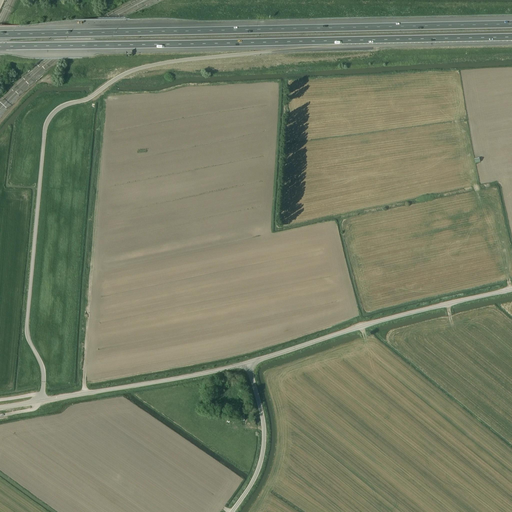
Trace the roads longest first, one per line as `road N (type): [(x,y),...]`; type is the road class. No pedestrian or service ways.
road 1 (motorway): [(0,47),(511,37)]
road 2 (motorway): [(511,24),(0,34)]
road 3 (unclassified): [(247,363),(511,292)]
road 4 (unclassified): [(0,408),(247,363)]
road 5 (unclassified): [(231,511),(264,443),(247,363)]
